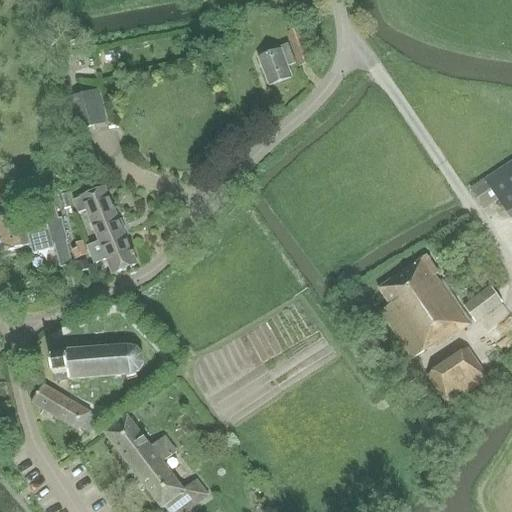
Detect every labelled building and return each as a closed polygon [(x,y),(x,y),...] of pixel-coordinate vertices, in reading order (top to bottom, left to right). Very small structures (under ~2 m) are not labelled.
[(299,67),(312,62),(301,29),(287,33),(299,67)] [(280,50),(259,58),(270,86),(292,78),(287,67),(296,64),(289,44),(279,48),(280,50)] [(78,131),(107,124),(98,90),(68,98),(78,131)] [(511,162),(471,189),(484,209),(499,200),(511,219),(511,162)] [(100,242),(88,246),(95,265),(107,260),(113,274),(136,264),(105,189),(74,202),(79,214),(88,210),(100,242)] [(15,216),(14,213),(0,217),(0,253),(31,245),(34,254),(54,248),(61,269),(73,265),(67,242),(68,241),(61,218),(58,219),(53,201),(36,205),(40,218),(25,222),(23,214),(15,216)] [(390,306),(380,312),(412,360),(434,345),(436,347),(470,324),(441,281),(439,283),(435,276),(438,274),(426,257),(378,289),(390,306)] [(86,261),(77,264),(80,273),(88,270),(86,261)] [(476,324),(503,304),(492,286),(464,307),(476,324)] [(136,349),(129,347),(105,348),(85,350),(67,351),(52,352),(53,359),(54,377),(55,382),(68,381),(131,375),(138,372),(139,372),(140,371),(139,371),(143,365),(144,363),(143,363),(143,356),(142,355),(138,349),(136,348),(136,349)] [(449,407),(489,380),(469,349),(428,377),(449,407)] [(418,402),(428,396),(418,380),(407,386),(418,402)] [(91,414),(43,386),(32,404),(80,432),(81,431),(90,435),(99,419),(91,414)] [(163,463),(172,456),(177,453),(164,437),(151,447),(128,417),(105,434),(163,510),(165,508),(168,511),(188,511),(209,496),(196,481),(183,491),(163,463)]
